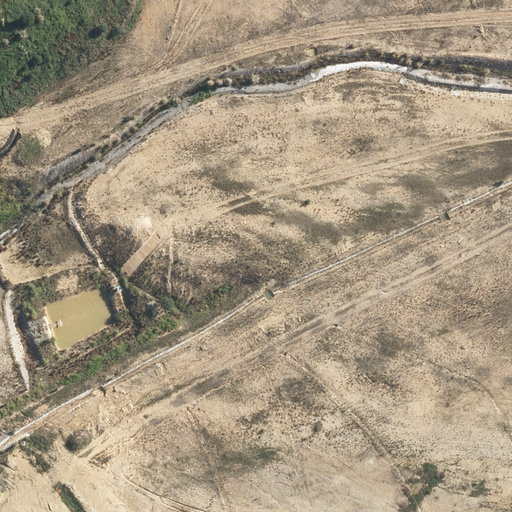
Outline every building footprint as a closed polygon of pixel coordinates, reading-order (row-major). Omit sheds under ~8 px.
[(282,0),(279,3),(310,33),(339,3),(336,0),(282,0)] [(227,7),(196,11),(206,85),(238,81),(227,7)] [(346,23),(339,30),(350,40),(357,34),(346,23)] [(511,428),(495,428),(494,443),(490,443),(488,463),(493,463),(493,467),(483,467),(481,508),(503,509),(505,480),(510,480),(510,474),(511,474),(511,473),(511,428)] [(36,457),(27,448),(9,467),(18,476),(36,457)]
